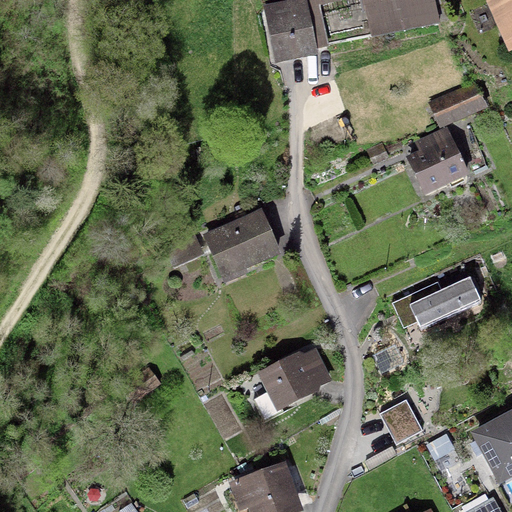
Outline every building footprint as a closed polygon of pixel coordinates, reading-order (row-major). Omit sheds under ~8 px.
[(306,19),(265,27),(273,63),(307,56),(306,53),(428,27),(422,0),(319,0),(303,3),(306,19)] [(511,0),(494,7),(510,48),(511,47),(511,0)] [(458,125),(484,114),(473,88),(448,99),(458,125)] [(446,138),(429,145),(432,153),(409,163),(423,197),(464,180),(446,138)] [(265,171),(250,178),(262,203),(276,197),(265,171)] [(257,218),(210,239),(225,272),(272,250),(257,218)] [(170,268),(198,255),(188,234),(160,248),(170,268)] [(461,282),(399,309),(411,336),(473,309),(461,282)] [(311,348),(251,376),(268,411),(328,383),(311,348)] [(403,402),(375,416),(391,448),(420,433),(403,402)] [(511,410),(473,431),(499,480),(511,472),(511,410)] [(278,463),(229,480),(240,511),(282,511),(294,508),(278,463)] [(498,511),(492,498),(465,511),(498,511)]
